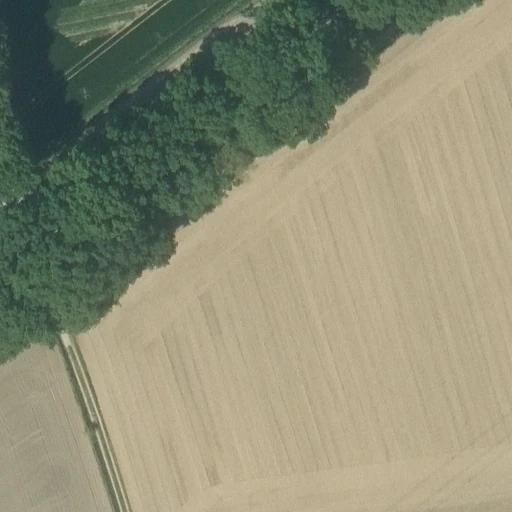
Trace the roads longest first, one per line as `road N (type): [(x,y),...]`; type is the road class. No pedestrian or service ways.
road 1 (primary): [(0,278),(355,0)]
road 2 (unclassified): [(0,214),(275,0)]
road 3 (track): [(123,511),(36,250),(12,204)]
